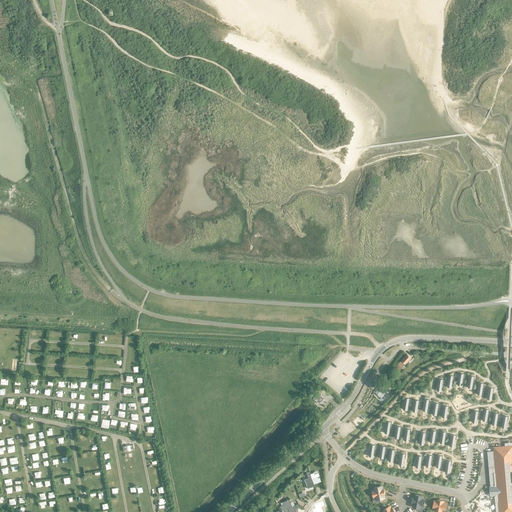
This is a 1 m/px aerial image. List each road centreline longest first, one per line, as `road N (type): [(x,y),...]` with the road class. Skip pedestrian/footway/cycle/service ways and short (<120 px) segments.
road 1 (unknown): [(75,0),(83,24),(140,63),(210,90),(305,151),(355,168),(421,153),(463,172),(494,168),(511,122)]
road 2 (tertiary): [(229,511),(341,411),(381,349),(400,339),(511,342)]
road 3 (track): [(124,300),(83,251),(29,51)]
road 4 (track): [(342,455),(415,379),(467,352)]
